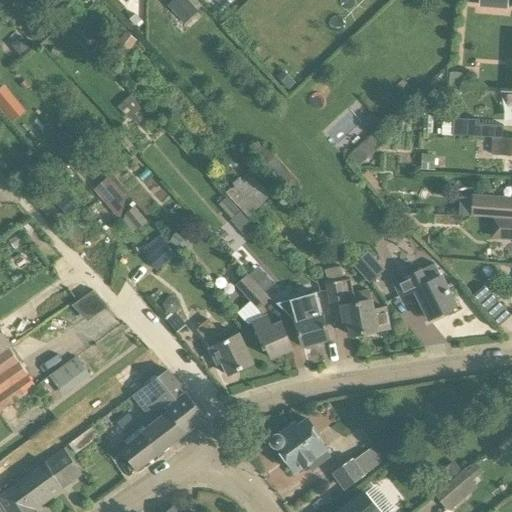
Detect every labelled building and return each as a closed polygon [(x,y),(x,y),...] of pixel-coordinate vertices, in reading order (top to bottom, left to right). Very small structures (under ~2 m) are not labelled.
[(186,24),(199,11),(188,0),(174,0),(169,5),(186,24)] [(136,15),(130,20),(136,26),(141,21),(136,15)] [(28,27),(32,42),(44,38),(40,24),(28,27)] [(120,62),(136,41),(125,33),(109,53),(120,62)] [(31,47),(21,36),(10,46),(20,57),(31,47)] [(277,78),(289,90),(295,84),(283,72),(277,78)] [(462,90),(463,74),(450,73),(449,90),(462,90)] [(0,106),(12,122),(27,111),(5,82),(0,85),(0,106)] [(142,109),(131,96),(118,107),(130,120),(142,109)] [(368,127),(375,134),(379,131),(385,126),(377,118),(368,127)] [(456,120),(456,124),(455,137),(491,139),(504,139),(505,126),(481,125),(481,121),(456,120)] [(375,134),(347,160),(357,170),(388,141),(379,131),(375,134)] [(491,156),(511,156),(511,139),(504,139),(491,139),(491,156)] [(436,155),(421,155),(421,171),(435,171),(436,155)] [(265,166),(274,176),(284,167),(276,157),(265,166)] [(93,190),(120,221),(127,198),(108,177),(93,190)] [(247,217),(262,202),(239,177),(224,192),(247,217)] [(69,195),(57,205),(67,217),(79,207),(69,195)] [(471,218),(491,219),(511,220),(511,198),(472,196),(471,218)] [(232,205),(226,199),(219,206),(224,212),(231,219),(239,212),(232,205)] [(129,229),(146,225),(142,208),(125,212),(129,229)] [(246,235),(253,228),(239,212),(231,219),(246,235)] [(403,220),(415,230),(418,226),(407,216),(403,220)] [(511,241),(511,220),(491,219),(489,240),(511,241)] [(176,232),(170,243),(179,248),(185,237),(176,232)] [(152,257),(166,244),(160,237),(146,250),(152,257)] [(166,244),(152,257),(148,260),(157,270),(175,255),(166,244)] [(352,266),(369,284),(384,270),(368,252),(352,266)] [(439,277),(432,264),(393,283),(401,299),(415,292),(430,321),(456,308),(440,276),(439,277)] [(390,329),(385,309),(374,311),(372,300),(371,300),(369,290),(352,293),(350,280),(343,281),(341,268),(324,271),(327,285),(329,285),(332,304),(340,303),(344,322),(348,322),(351,337),(364,335),(365,336),(373,334),(373,333),(390,329)] [(235,286),(257,310),(269,299),(247,275),(235,286)] [(484,286),(472,297),(498,327),(510,317),(484,286)] [(86,321),(109,305),(96,290),(73,306),(86,321)] [(288,302),(295,324),(303,348),(330,341),(315,294),(288,302)] [(177,334),(187,326),(177,313),(167,321),(177,334)] [(268,318),(254,324),(266,350),(270,359),(292,350),(281,324),(272,328),(268,318)] [(228,376),(253,364),(238,336),(224,343),(219,334),(208,321),(196,330),(208,344),(211,350),(210,351),(218,366),(222,364),(228,376)] [(0,355),(8,349),(17,344),(6,328),(0,332),(0,355)] [(8,349),(0,355),(0,412),(36,388),(8,349)] [(92,378),(77,358),(50,378),(65,397),(92,378)] [(133,398),(140,407),(155,425),(169,415),(185,434),(206,418),(167,371),(144,388),(133,398)] [(154,449),(159,454),(185,434),(169,415),(155,425),(121,452),(132,466),(154,449)] [(311,471),(331,457),(316,436),(318,435),(307,420),(298,427),(295,424),(280,435),(278,435),(277,435),(275,436),(274,436),(273,437),(272,438),(271,439),(271,440),(271,442),(271,443),(271,444),(271,445),(272,446),(273,447),(274,448),(276,449),(277,449),(295,474),(304,467),(304,468),(307,466),(311,471)] [(68,445),(75,454),(97,438),(90,429),(68,445)] [(363,476),(381,463),(370,449),(353,462),(353,461),(341,470),(342,471),(335,476),(344,488),(351,483),(352,485),(364,476),(363,476)] [(0,500),(3,505),(0,507),(0,511),(35,511),(32,506),(81,476),(64,450),(0,496),(0,500)] [(453,481),(461,474),(462,474),(456,467),(448,474),(453,481)] [(462,474),(461,474),(436,496),(448,511),(476,488),(463,473),(462,474)] [(379,511),(364,493),(339,511),(379,511)]
